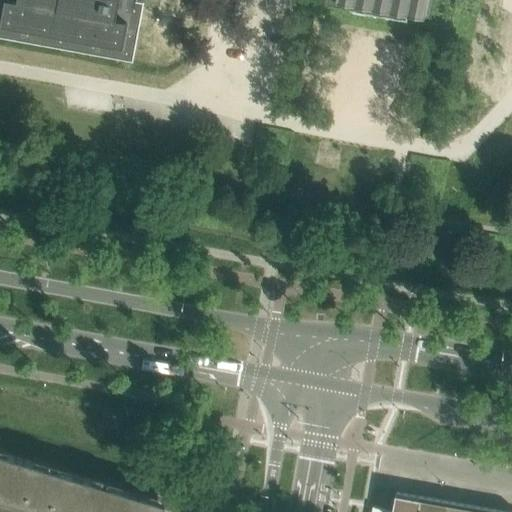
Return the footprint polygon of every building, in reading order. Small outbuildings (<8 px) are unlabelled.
[(511,0),(0,0),(0,31),(132,56),(142,0),(352,0),(351,5),(350,5),(350,6),(406,16),(406,15),(405,15),(406,9),(422,12),(421,13),(423,13),(424,10),(430,11),(431,0),(511,0)] [(249,0),(237,0),(235,15),(247,17),(250,0),(249,0)] [(302,198),(334,206),(349,148),(316,141),(302,198)] [(444,230),(441,248),(452,250),(455,232),(444,230)] [(160,511),(161,509),(164,500),(0,450),(0,497),(21,504),(21,502),(51,511),(50,511),(160,511)] [(417,511),(421,494),(396,489),(392,509),(372,506),(372,505),(370,511),(417,511)] [(417,511),(441,511),(444,498),(421,494),(417,511)] [(444,498),(441,511),(466,511),(469,503),(444,498)] [(492,511),(494,507),(469,503),(466,511),(492,511)]
